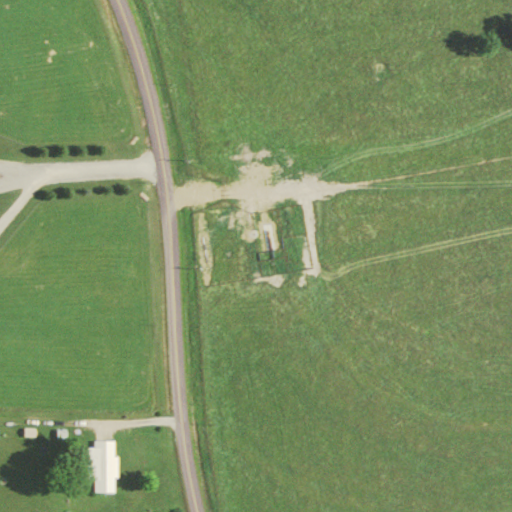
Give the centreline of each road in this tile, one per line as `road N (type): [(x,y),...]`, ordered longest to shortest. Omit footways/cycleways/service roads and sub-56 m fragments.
road 1 (tertiary): [(198,511),(175,224),(161,140),(119,0)]
road 2 (residential): [(0,230),(50,174),(165,169)]
